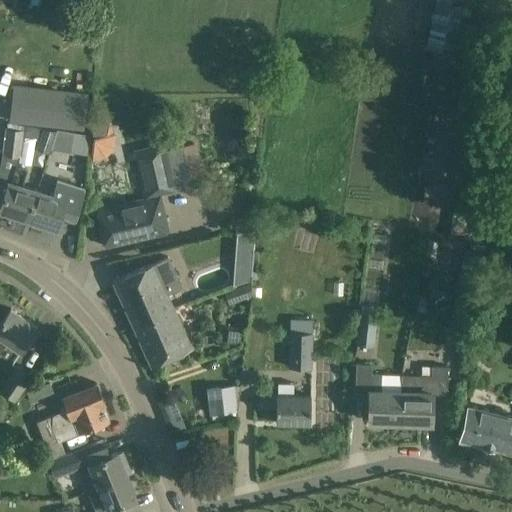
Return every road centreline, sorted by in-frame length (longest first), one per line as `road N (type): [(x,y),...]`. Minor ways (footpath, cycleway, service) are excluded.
road 1 (tertiary): [(185,511),(148,418),(94,320),(24,261),(0,252)]
road 2 (residential): [(511,483),(385,464),(192,511)]
